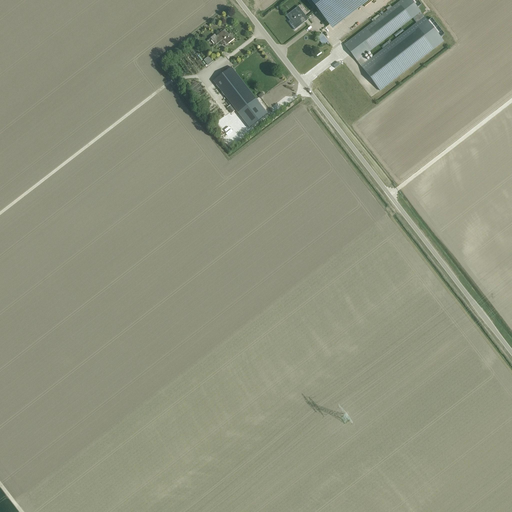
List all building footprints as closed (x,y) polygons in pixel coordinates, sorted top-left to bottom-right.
[(353,0),(309,0),(326,22),(353,0)] [(428,21),(417,8),(421,5),(417,0),(402,0),(344,45),(380,91),(443,41),(440,38),(445,34),(432,18),(428,21)] [(295,30),(305,22),(299,14),(302,12),(298,7),(295,9),(295,10),(287,16),(286,16),(290,21),(289,22),(295,30)] [(234,39),(235,39),(230,34),(229,35),(225,30),(216,37),(215,35),(210,38),(216,45),(220,42),(222,45),(223,44),(225,46),(234,39)] [(250,128),(268,114),(231,67),(213,81),(250,128)]
